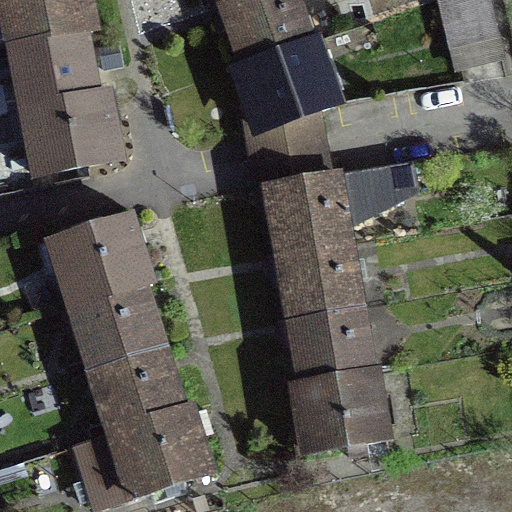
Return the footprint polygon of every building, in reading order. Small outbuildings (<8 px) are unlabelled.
[(0,0),(0,1),(9,58),(92,41),(100,41),(92,0),(0,0)] [(218,0),(224,17),(264,0),(218,0)] [(302,0),(264,0),(224,17),(246,81),(321,55),(302,0)] [(485,0),(436,0),(449,51),(495,40),(485,0)] [(22,124),(105,106),(92,41),(9,58),(22,124)] [(321,55),(246,81),(236,85),(250,136),(327,111),(347,104),(329,53),(321,55)] [(105,106),(22,124),(37,194),(129,175),(115,104),(105,106)] [(327,111),(250,136),(258,183),(338,170),(327,111)] [(351,246),(348,227),(409,193),(403,162),(338,170),(258,183),(270,260),(351,246)] [(73,314),(157,291),(140,230),(56,253),(73,314)] [(281,324),(362,311),(351,246),(270,260),(281,324)] [(157,291),(73,314),(91,383),(175,358),(157,291)] [(362,311),(281,324),(291,381),(371,367),(362,311)] [(112,449),(195,424),(175,358),(91,383),(112,449)] [(371,367),(291,381),(283,382),(300,457),(386,440),(371,367)] [(195,424),(112,449),(76,460),(92,511),(142,511),(224,487),(204,421),(195,424)]
